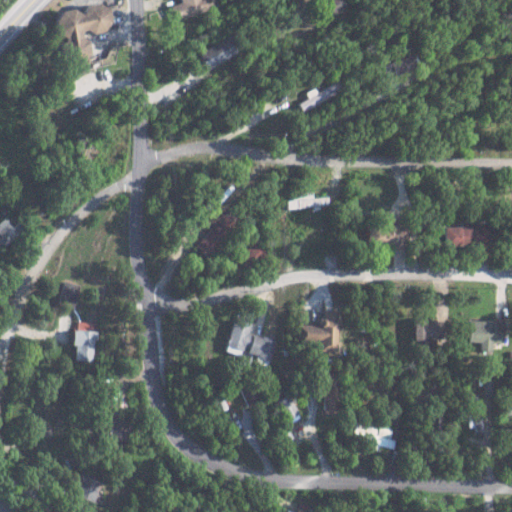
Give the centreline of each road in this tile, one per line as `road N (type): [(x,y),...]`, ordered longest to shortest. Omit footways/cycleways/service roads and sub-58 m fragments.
road 1 (residential): [(511,489),(266,481),(217,469),(174,433),(148,358),(137,248),(134,0)]
road 2 (residential): [(511,163),(310,162),(214,150),(161,159),(139,177)]
road 3 (residential): [(511,275),(291,281),(213,302),(143,297)]
road 4 (residential): [(139,177),(97,201),(44,259),(18,311),(0,389)]
road 5 (residential): [(139,77),(321,53)]
